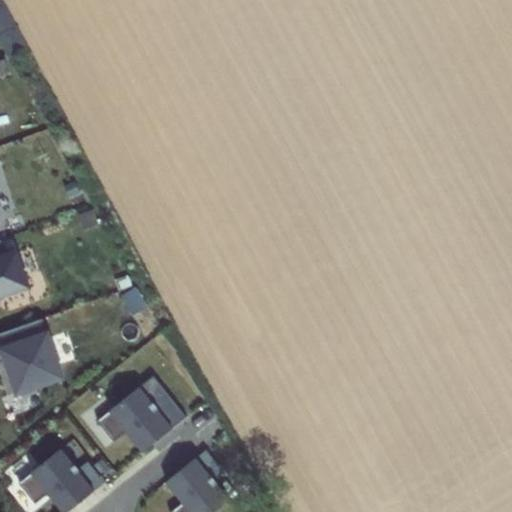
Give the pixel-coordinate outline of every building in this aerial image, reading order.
[(0,240),(0,297),(30,287),(17,251),(5,255),(0,240)] [(42,319),(0,333),(0,362),(3,362),(7,360),(10,367),(5,369),(14,394),(62,377),(42,319)] [(144,452),(173,429),(156,408),(140,387),(98,421),(114,442),(127,432),(144,452)] [(173,429),(184,420),(167,399),(156,408),(173,429)] [(61,511),(68,511),(94,492),(77,471),(61,450),(19,484),(35,505),(48,495),(61,511)] [(206,451),(196,458),(213,480),(224,471),(207,450),(206,451)] [(215,511),(230,500),(196,458),(167,482),(184,503),(171,511),(215,511)] [(94,492),(105,483),(88,462),(77,471),(94,492)]
